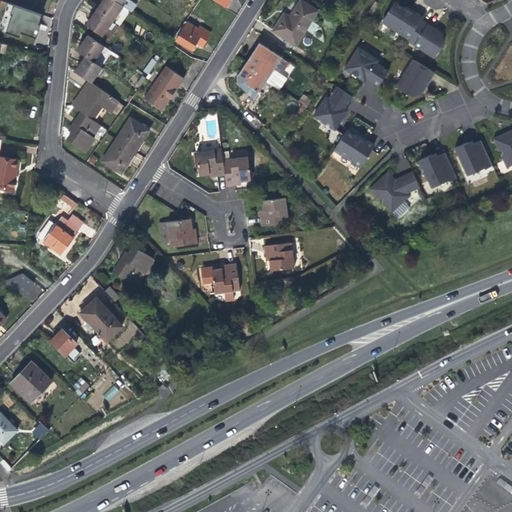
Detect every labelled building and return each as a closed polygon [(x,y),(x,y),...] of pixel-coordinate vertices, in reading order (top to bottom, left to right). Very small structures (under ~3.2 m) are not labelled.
[(123,5),(121,4),(114,0),(102,0),(102,1),(96,9),(112,21),(123,5)] [(114,0),(121,4),(123,5),(130,11),(135,4),(129,0),(114,0)] [(283,14),(273,30),(295,44),(316,10),(300,1),(289,17),(283,14)] [(37,23),(40,14),(7,3),(0,23),(0,29),(19,37),(20,33),(36,38),(39,29),(40,24),(37,23)] [(420,20),(422,18),(415,13),(414,15),(410,13),(394,3),(382,23),(408,40),(420,20)] [(101,35),(112,21),(96,9),(91,15),(85,24),(101,35)] [(434,29),(420,20),(408,40),(407,41),(433,58),(443,42),(442,37),(440,36),(432,31),(434,29)] [(186,21),(175,37),(177,38),(176,40),(190,50),(196,43),(202,47),(205,43),(210,36),(209,35),(210,33),(202,27),(200,30),(186,21)] [(77,50),(85,55),(93,61),(103,46),(87,34),(83,40),(77,50)] [(237,73),(235,76),(237,83),(253,99),(273,69),(281,75),(289,63),(258,43),(254,49),(237,73)] [(176,55),(167,48),(159,59),(168,66),(176,55)] [(377,87),(387,71),(375,63),(377,61),(357,48),(344,70),(363,82),(365,79),(369,81),(377,87)] [(74,70),(89,80),(91,82),(102,67),(93,61),(85,55),(81,61),(74,70)] [(151,58),(144,71),(149,74),(156,61),(151,58)] [(425,86),(433,73),(412,60),(396,86),(412,96),(417,95),(418,92),(423,85),(425,86)] [(165,67),(144,98),(162,109),(174,92),(183,79),(165,67)] [(71,104),(81,111),(92,119),(101,105),(111,111),(118,101),(91,82),(89,80),(82,89),(71,104)] [(352,97),(337,87),(329,100),(326,98),(314,117),(335,131),(347,111),(345,110),(349,103),(352,97)] [(99,124),(92,119),(81,111),(73,123),(69,129),(72,131),(66,139),(84,152),(94,138),(91,135),(99,124)] [(129,161),(135,151),(144,137),(149,129),(130,118),(116,138),(102,160),(121,173),(129,161)] [(511,130),(493,139),(506,168),(511,165),(511,130)] [(362,141),(346,131),(333,150),(359,167),(373,146),(366,141),(365,143),(362,141)] [(453,148),(466,176),(483,168),(483,169),(491,166),(479,140),(472,144),(468,146),(466,143),(453,148)] [(216,176),(225,175),(223,159),(221,148),(196,152),(199,176),(209,174),(210,177),(216,176)] [(448,182),(456,178),(444,153),(436,156),(432,158),(431,155),(418,161),(431,188),(447,181),(448,182)] [(247,156),(223,159),(225,175),(227,187),(234,186),(241,185),(241,181),(251,180),(247,156)] [(18,160),(0,157),(0,187),(13,190),(17,167),(18,160)] [(412,172),(394,181),(392,183),(384,175),(369,189),(391,213),(409,196),(406,194),(419,188),(412,172)] [(387,173),(384,175),(392,183),(394,181),(387,173)] [(60,199),(74,208),(77,203),(64,194),(60,199)] [(260,201),(262,211),(258,212),(259,218),(260,226),(289,222),(285,198),(260,201)] [(47,235),(42,241),(59,254),(70,240),(79,228),(62,216),(56,224),(47,235)] [(50,219),(41,231),(47,235),(56,224),(50,219)] [(169,243),(169,247),(197,244),(195,236),(195,230),(192,230),(191,219),(166,222),(167,232),(159,233),(160,238),(163,241),(168,240),(169,243)] [(158,223),(159,233),(167,232),(166,222),(158,223)] [(36,237),(42,241),(47,235),(41,231),(36,237)] [(265,246),(266,260),(270,260),(271,271),(294,268),(290,243),(265,246)] [(113,272),(133,285),(143,271),(144,272),(153,259),(133,247),(129,253),(125,252),(122,257),(113,272)] [(240,289),(236,263),(220,265),(221,268),(216,269),(213,269),(213,266),(204,268),(202,271),(203,282),(206,284),(213,283),(215,293),(224,292),(226,300),(234,299),(233,290),(240,289)] [(33,282),(22,273),(4,281),(22,296),(33,282)] [(104,291),(114,302),(119,298),(109,286),(104,291)] [(80,312),(105,341),(121,327),(96,298),(88,305),(80,312)] [(50,341),(65,356),(76,343),(62,329),(56,335),(50,341)] [(10,384),(31,403),(52,381),(32,362),(23,371),(10,384)] [(175,370),(169,363),(158,373),(164,379),(175,370)] [(77,389),(81,393),(89,386),(85,382),(77,389)] [(0,439),(4,443),(16,430),(0,414),(0,439)] [(31,433),(40,440),(49,430),(40,422),(31,433)]
